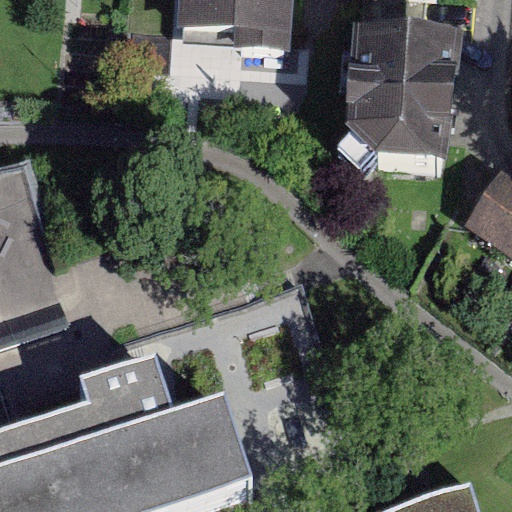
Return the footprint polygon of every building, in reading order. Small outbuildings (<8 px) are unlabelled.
[(295,73),(295,0),(179,0),(179,72),(295,73)] [(335,0),(478,11),(479,0),(335,0)] [(326,184),(454,183),(454,59),(326,60),(326,184)] [(0,511),(228,511),(268,499),(233,399),(141,431),(47,161),(0,177),(0,511)] [(461,254),(511,289),(511,192),(506,189),(461,254)] [(466,511),(459,487),(379,511),(466,511)]
